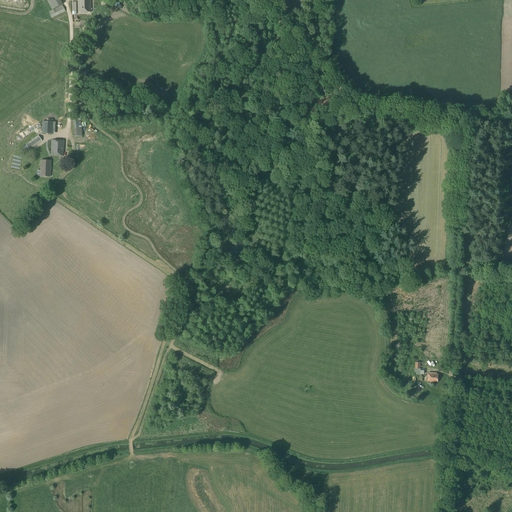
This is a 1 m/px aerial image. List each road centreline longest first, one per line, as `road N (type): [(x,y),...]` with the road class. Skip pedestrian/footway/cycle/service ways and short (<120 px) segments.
road 1 (track): [(16,492),(132,459),(185,284),(55,197),(54,184),(73,166),(64,0)]
road 2 (track): [(258,0),(349,102),(463,128),(452,380)]
road 3 (track): [(452,380),(446,511)]
